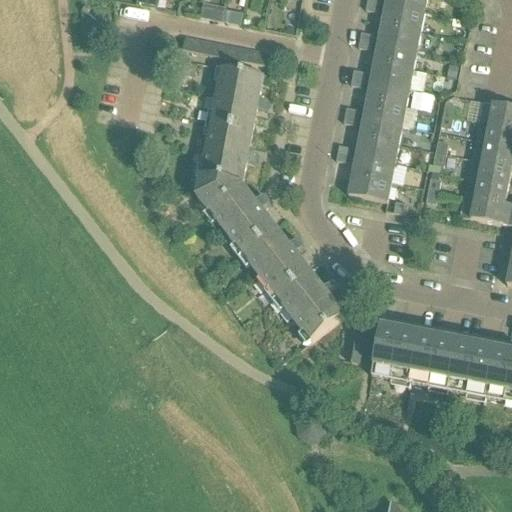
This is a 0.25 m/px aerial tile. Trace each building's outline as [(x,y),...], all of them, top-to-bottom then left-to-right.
[(137,0),(136,8),(146,11),(148,0),(137,0)] [(373,0),(369,0),(369,6),(380,8),(382,2),(373,0)] [(387,0),(386,9),(425,17),(427,0),(387,0)] [(221,25),(224,10),(203,6),(200,21),(221,25)] [(380,8),(369,6),(367,15),(379,17),(380,8)] [(386,9),(382,28),(421,36),(425,17),(386,9)] [(244,17),(223,13),(221,25),(229,26),(242,29),(244,17)] [(382,28),(378,47),(417,55),(421,36),(382,28)] [(362,37),(361,44),(373,46),(374,39),(362,37)] [(232,65),(234,51),(187,41),(184,56),(232,65)] [(373,46),(361,44),(359,52),(371,55),(373,46)] [(378,47),(375,66),(414,74),(417,55),(378,47)] [(234,51),(232,65),(267,72),(270,58),(234,51)] [(184,65),(182,78),(190,79),(195,76),(197,67),(184,65)] [(375,66),(371,85),(410,92),(414,74),(375,66)] [(264,80),(223,72),(220,84),(219,83),(196,200),(304,337),(305,336),(312,346),(345,320),(331,301),(336,297),(330,289),(325,294),(297,258),(302,253),(296,246),(291,250),(263,214),(268,210),(262,202),(256,207),(242,189),(247,167),(254,168),(256,158),(249,157),(257,112),(265,114),(266,104),(259,102),(264,80)] [(355,75),(354,81),(366,83),(367,77),(355,75)] [(366,83),(354,81),(352,90),(364,92),(366,83)] [(371,85),(367,104),(406,112),(410,92),(371,85)] [(433,98),(453,103),(456,91),(435,87),(433,98)] [(367,104),(363,123),(402,131),(406,112),(367,104)] [(511,111),(484,107),(480,126),(511,132),(511,111)] [(446,108),(444,119),(455,121),(457,110),(446,108)] [(348,113),(346,120),(358,122),(360,115),(348,113)] [(455,121),(444,119),(442,132),(452,134),(455,121)] [(358,122),(346,120),(345,128),(357,130),(358,122)] [(363,123),(360,142),(399,150),(402,131),(363,123)] [(511,132),(480,126),(477,145),(511,151),(511,132)] [(360,142),(356,161),(395,169),(399,150),(360,142)] [(439,145),(437,157),(447,159),(450,147),(439,145)] [(511,151),(477,145),(473,164),(511,172),(511,170),(511,151)] [(341,150),(339,158),(351,160),(352,153),(341,150)] [(447,159),(437,157),(434,169),(445,171),(447,159)] [(351,160),(339,158),(338,165),(349,168),(351,160)] [(356,161),(352,180),(391,188),(395,169),(356,161)] [(473,164),(469,183),(508,191),(511,172),(473,164)] [(391,188),(352,180),(349,199),(388,207),(391,188)] [(432,183),(429,195),(440,197),(442,185),(432,183)] [(469,183),(465,202),(504,210),(508,191),(469,183)] [(440,197),(429,195),(427,207),(438,209),(440,197)] [(504,210),(465,202),(462,221),(501,229),(504,210)] [(407,220),(409,209),(397,207),(395,217),(407,220)] [(368,370),(376,328),(360,325),(352,367),(368,370)] [(380,333),(371,380),(409,387),(418,340),(380,333)] [(418,340),(409,387),(448,394),(457,348),(418,340)] [(457,348),(448,394),(486,402),(495,355),(457,348)] [(511,358),(495,355),(486,402),(511,406),(511,358)] [(314,416),(303,418),(296,428),(298,439),(308,446),(319,444),(326,434),(324,422),(314,416)]
